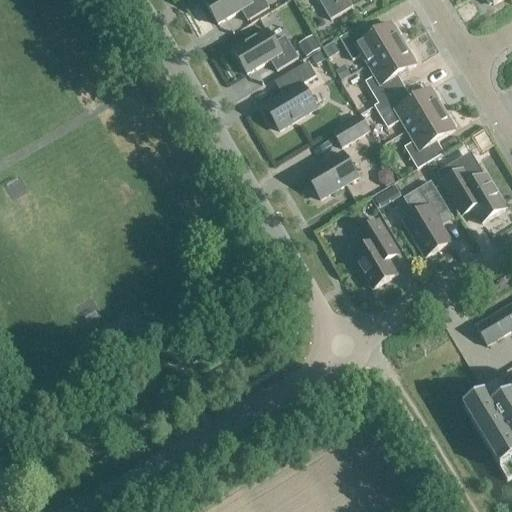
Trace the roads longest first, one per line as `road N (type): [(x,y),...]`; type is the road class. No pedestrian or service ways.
road 1 (residential): [(345,353),(244,171),(132,0)]
road 2 (unclassified): [(79,511),(345,353)]
road 3 (residential): [(345,353),(511,254)]
